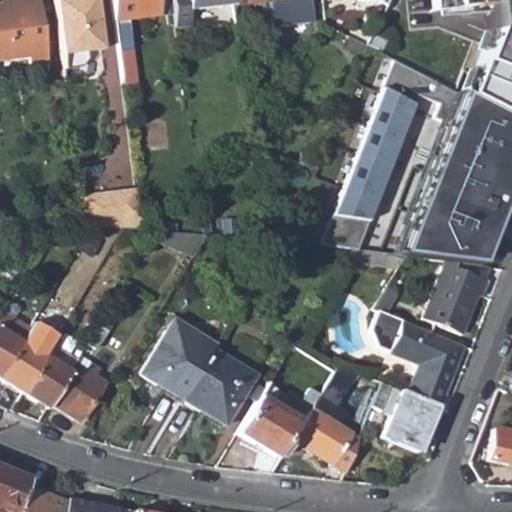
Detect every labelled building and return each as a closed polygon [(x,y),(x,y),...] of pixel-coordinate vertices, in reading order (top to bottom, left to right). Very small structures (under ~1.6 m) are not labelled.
[(0,65),(26,62),(27,68),(46,66),(37,0),(19,0),(20,2),(0,6),(0,65)] [(52,0),(61,71),(78,69),(85,61),(84,53),(100,51),(93,0),(52,0)] [(125,21),(170,16),(168,0),(108,0),(116,54),(128,53),(125,21)] [(185,13),(230,8),(228,0),(168,0),(170,16),(172,31),(187,29),(185,13)] [(306,0),(265,0),(266,3),(268,28),(309,24),(306,0)] [(376,0),(377,6),(382,9),(387,0),(376,0)] [(511,0),(424,0),(426,15),(482,9),(485,34),(490,33),(485,47),(483,45),(461,99),(511,124),(511,0)] [(128,53),(116,54),(120,86),(131,84),(128,53)] [(472,269),(511,172),(511,124),(461,99),(390,63),(314,248),(352,253),(415,98),(437,106),(431,121),(448,127),(395,258),(439,265),(448,266),(472,269)] [(299,154),(296,166),(314,170),(318,160),(319,157),(299,154)] [(78,199),(82,228),(139,232),(134,191),(78,199)] [(147,241),(190,259),(203,237),(199,236),(152,233),(147,241)] [(128,243),(141,252),(147,241),(134,234),(128,243)] [(477,301),(483,284),(447,270),(448,266),(439,265),(416,322),(457,340),(474,299),(477,301)] [(391,295),(381,290),(367,313),(373,315),(379,318),(391,295)] [(0,318),(0,333),(11,341),(20,325),(2,315),(0,318)] [(413,368),(402,397),(433,409),(435,410),(459,351),(379,318),(373,315),(365,332),(370,349),(413,368)] [(0,372),(18,344),(29,325),(22,321),(20,325),(11,341),(0,333),(0,372)] [(136,377),(178,403),(211,351),(213,347),(170,321),(136,377)] [(18,344),(43,359),(51,346),(54,340),(29,325),(18,344)] [(104,333),(94,327),(82,346),(93,353),(104,333)] [(0,372),(0,383),(20,396),(43,359),(18,344),(0,372)] [(43,359),(66,373),(74,361),(51,346),(43,359)] [(253,378),(211,351),(178,403),(221,430),(253,378)] [(98,371),(76,358),(74,361),(66,373),(46,406),(77,426),(102,384),(94,379),(98,371)] [(20,396),(43,410),(46,406),(66,373),(43,359),(20,396)] [(288,442),(340,476),(354,440),(316,416),(323,405),(331,409),(349,375),(333,368),(316,397),(306,412),(288,442)] [(280,393),(265,384),(233,437),(271,460),(273,457),(275,458),(292,429),(268,413),(280,393)] [(414,455),(433,409),(402,397),(377,386),(367,409),(386,418),(377,439),(414,455)] [(297,407),(306,412),(316,397),(306,392),(297,407)] [(511,435),(491,431),(484,463),(511,468),(511,435)] [(0,511),(12,511),(23,487),(25,481),(0,470),(0,511)] [(39,494),(23,487),(12,511),(61,511),(62,511),(36,500),(39,494)] [(36,500),(62,511),(64,506),(39,494),(36,500)] [(62,511),(61,511),(111,511),(65,502),(64,506),(62,511)]
